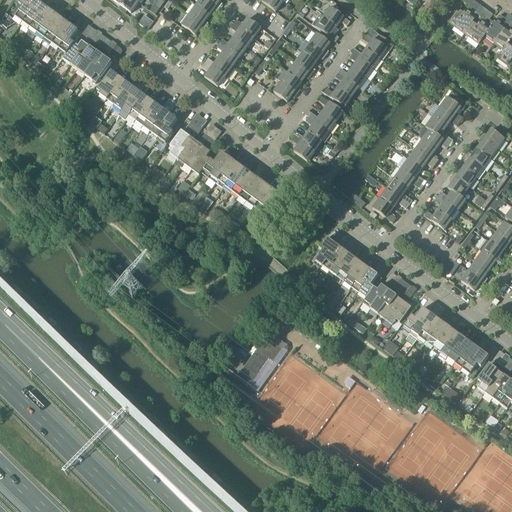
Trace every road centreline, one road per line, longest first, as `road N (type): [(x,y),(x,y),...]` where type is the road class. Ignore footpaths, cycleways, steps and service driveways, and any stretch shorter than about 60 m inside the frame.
road 1 (motorway): [(210,511),(0,327)]
road 2 (motorway): [(182,511),(0,327)]
road 3 (motorway): [(133,511),(0,379)]
road 4 (residential): [(390,248),(485,117)]
road 5 (residential): [(270,151),(363,20)]
